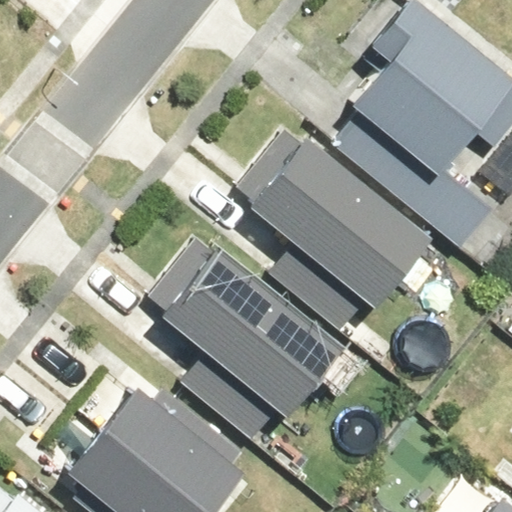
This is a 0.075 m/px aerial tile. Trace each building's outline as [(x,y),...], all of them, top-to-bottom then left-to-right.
[(338,146),(495,264),(511,241),(511,227),(497,216),(511,195),(511,62),(428,0),(421,0),(408,19),(425,31),(338,146)] [(319,138),(269,202),(394,299),(444,237),(319,138)] [(226,247),(175,311),(301,412),(352,347),(226,247)] [(228,511),(258,477),(148,383),(78,466),(130,511),(228,511)] [(0,511),(54,511),(7,475),(0,484),(0,511)] [(511,511),(511,498),(500,511),(511,511)]
